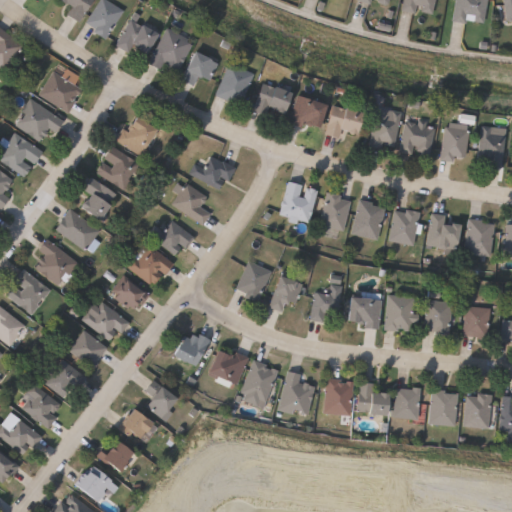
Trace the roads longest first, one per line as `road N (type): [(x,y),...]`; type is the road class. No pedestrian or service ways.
road 1 (residential): [(511,196),(372,174),(273,144),(68,47),(0,2)]
road 2 (residential): [(11,511),(244,209),(273,144)]
road 3 (residential): [(511,367),(290,342),(239,321),(188,286)]
road 4 (residential): [(122,75),(0,255)]
